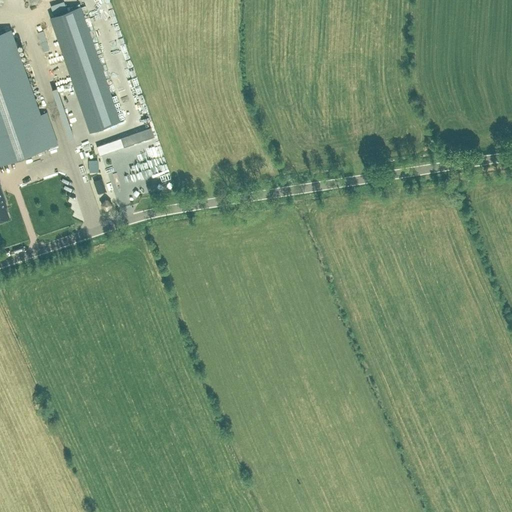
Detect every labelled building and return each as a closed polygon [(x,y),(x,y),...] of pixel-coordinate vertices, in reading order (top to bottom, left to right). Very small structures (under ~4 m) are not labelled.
[(81,5),(55,14),(94,129),(120,120),(81,5)] [(39,116),(9,30),(0,33),(0,161),(57,142),(47,113),(39,116)] [(145,115),(150,113),(144,94),(138,96),(145,115)] [(150,127),(96,145),(99,154),(153,135),(150,127)] [(127,180),(129,187),(122,190),(127,204),(132,202),(130,196),(138,193),(137,189),(141,188),(137,176),(127,180)] [(93,181),(97,192),(103,190),(99,179),(93,181)]
